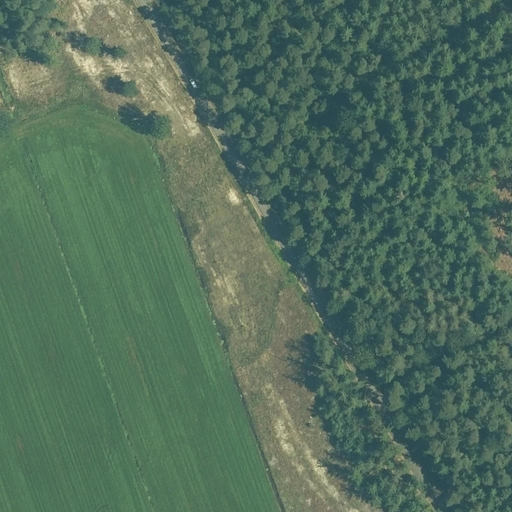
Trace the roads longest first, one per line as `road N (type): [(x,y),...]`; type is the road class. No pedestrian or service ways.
road 1 (tertiary): [(440,511),(142,0)]
road 2 (track): [(500,0),(235,158)]
road 3 (track): [(511,321),(371,391)]
